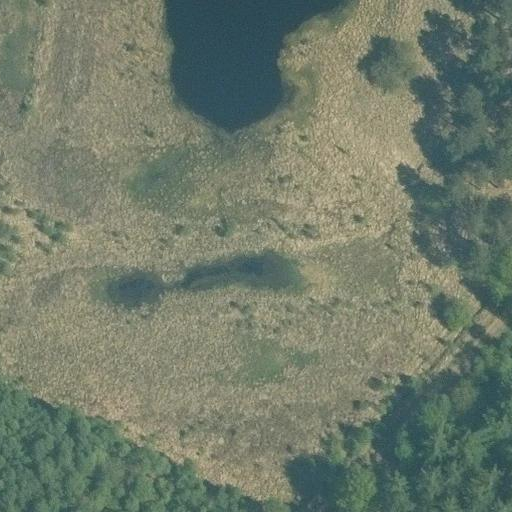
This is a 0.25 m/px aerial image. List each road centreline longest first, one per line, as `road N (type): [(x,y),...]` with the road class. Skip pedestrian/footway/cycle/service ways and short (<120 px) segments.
road 1 (track): [(511,305),(355,483)]
road 2 (track): [(355,483),(400,500),(511,482)]
